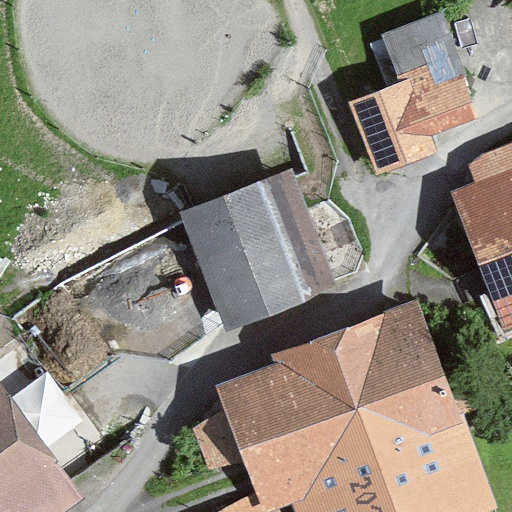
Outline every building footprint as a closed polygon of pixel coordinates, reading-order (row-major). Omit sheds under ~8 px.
[(412,85),(360,104),(377,162),(474,130),(436,23),(394,39),(412,85)] [(497,180),(469,191),(511,299),(511,298),(511,145),(487,155),(497,180)] [(266,181),(191,208),(230,315),(304,289),(266,181)] [(418,311),(230,374),(272,501),(308,491),(315,511),(404,511),(481,483),(418,311)] [(0,408),(0,511),(24,511),(57,490),(0,408)]
